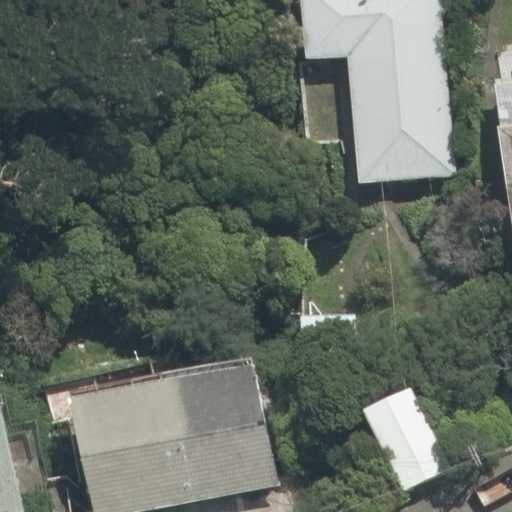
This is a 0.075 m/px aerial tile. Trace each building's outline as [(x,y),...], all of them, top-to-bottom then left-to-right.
[(442,0),(308,0),(313,65),(351,62),(360,183),(456,175),(442,0)] [(511,71),(499,73),(511,184),(511,71)] [(101,404),(118,511),(178,511),(285,494),(266,377),(101,404)] [(30,511),(8,392),(0,393),(0,511),(30,511)] [(459,472),(429,395),(381,414),(412,491),(459,472)]
